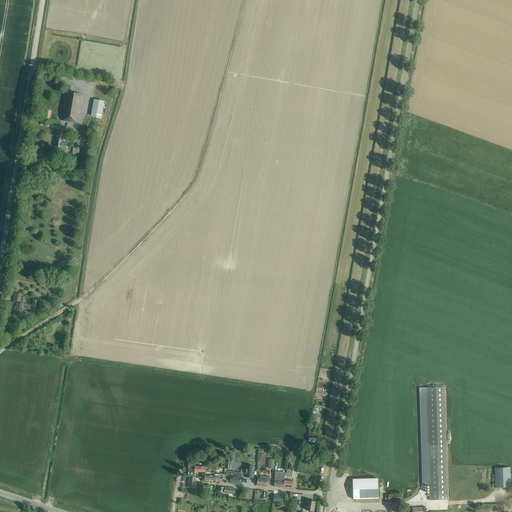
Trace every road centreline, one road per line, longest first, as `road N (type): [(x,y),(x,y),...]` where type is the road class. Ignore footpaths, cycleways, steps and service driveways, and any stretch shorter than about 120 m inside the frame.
road 1 (tertiary): [(326,511),(417,0)]
road 2 (unclassified): [(0,266),(43,0)]
road 3 (residential): [(321,511),(315,492),(201,482)]
